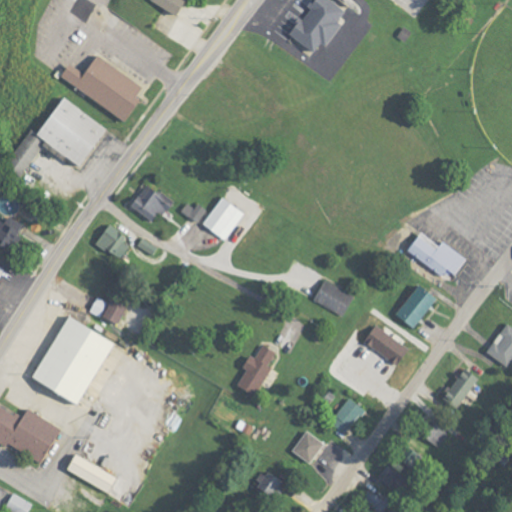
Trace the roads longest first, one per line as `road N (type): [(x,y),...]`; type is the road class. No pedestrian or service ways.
road 1 (primary): [(0,349),(81,226),(251,0)]
road 2 (residential): [(511,249),(316,511)]
